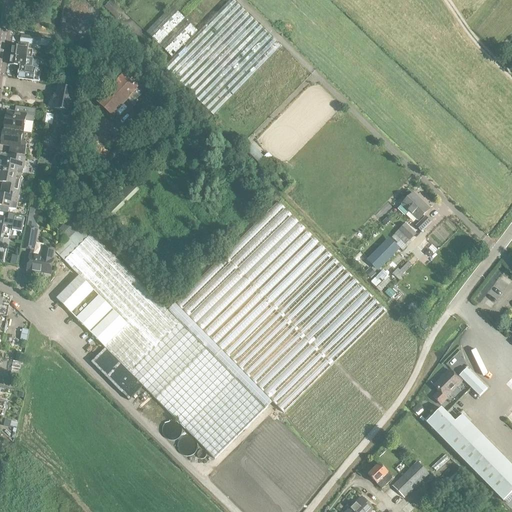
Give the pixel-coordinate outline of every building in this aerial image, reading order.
[(214,116),(281,47),(233,0),(231,0),(164,68),(214,116)] [(172,5),(146,32),(172,56),(198,30),(172,5)] [(20,47),(11,46),(10,55),(32,59),(34,50),(28,50),(29,46),(32,46),(32,45),(49,47),(50,40),(48,40),(48,39),(22,35),(20,47)] [(31,69),(32,62),(33,59),(32,59),(10,55),(9,65),(15,66),(15,69),(19,70),(17,78),(39,81),(41,70),(31,69)] [(113,118),(142,86),(126,71),(97,103),(113,118)] [(55,110),(72,113),(74,99),(77,100),(79,91),(59,87),(57,95),(55,95),(54,101),(56,101),(55,110)] [(16,115),(8,114),(8,116),(7,116),(5,126),(6,126),(5,130),(32,135),(36,111),(17,108),(16,115)] [(32,135),(5,130),(3,144),(12,146),(10,156),(26,159),(27,148),(30,148),(32,135)] [(260,161),(265,157),(252,145),(248,149),(260,161)] [(26,159),(10,156),(9,156),(8,162),(0,160),(0,162),(0,171),(17,175),(18,169),(24,170),(26,159)] [(17,175),(0,171),(0,183),(4,184),(3,190),(20,193),(22,181),(16,180),(17,175)] [(116,215),(140,191),(132,183),(100,215),(117,232),(125,224),(116,215)] [(20,193),(3,190),(2,196),(0,195),(0,207),(12,209),(13,203),(18,204),(20,193)] [(416,193),(406,203),(405,202),(398,209),(405,216),(412,209),(421,218),(431,208),(416,193)] [(281,201),(177,301),(274,401),(285,411),(388,311),(281,201)] [(70,239),(56,252),(80,276),(57,298),(72,314),(105,348),(215,459),(265,410),(274,401),(177,301),(172,307),(168,311),(84,225),(71,213),(67,217),(69,220),(60,229),(63,232),(70,239)] [(423,231),(433,221),(427,215),(418,225),(423,231)] [(13,227),(12,231),(22,233),(25,219),(15,217),(14,221),(13,227)] [(0,233),(2,234),(3,225),(13,227),(14,221),(8,220),(4,219),(0,218),(0,233)] [(397,233),(407,243),(416,234),(413,231),(414,230),(407,223),(397,233)] [(26,226),(24,249),(35,250),(37,227),(26,226)] [(41,253),(44,244),(37,241),(34,250),(41,253)] [(379,270),(395,252),(386,244),(370,262),(379,270)] [(32,255),(28,272),(52,276),(56,250),(43,248),(41,256),(32,255)] [(378,275),(373,282),(379,287),(384,280),(378,275)] [(458,377),(451,370),(435,385),(440,391),(434,397),(442,404),(448,398),(447,397),(464,380),(480,396),(488,388),(468,368),(458,377)] [(417,413),(422,410),(417,405),(413,409),(417,413)] [(441,408),(431,418),(429,416),(425,420),(473,470),(482,479),(503,501),(511,492),(511,466),(459,412),(452,419),(441,408)] [(417,462),(403,476),(385,493),(397,505),(415,488),(429,474),(417,462)] [(381,490),(393,478),(379,464),(368,476),(381,490)] [(371,511),(373,510),(362,499),(348,511),(371,511)]
